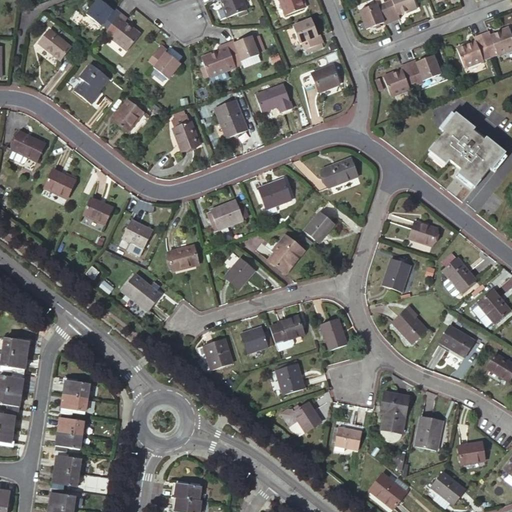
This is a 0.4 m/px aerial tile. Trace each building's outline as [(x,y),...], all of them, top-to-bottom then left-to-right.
[(100,26),(107,31),(119,15),(113,10),(112,11),(97,0),(85,16),(100,27),(100,26)] [(216,0),(220,0),(227,17),(246,9),(242,0),(216,0)] [(281,0),(287,14),(307,6),(304,0),(281,0)] [(389,23),(396,20),(388,2),(387,0),(379,0),(380,3),(363,9),(371,28),(388,22),(389,23)] [(392,0),(388,2),(396,20),(404,17),(402,14),(421,7),(417,0),(392,0)] [(119,15),(107,31),(104,35),(110,39),(126,52),(139,35),(123,23),(125,19),(119,15)] [(317,30),(312,17),(293,25),(303,49),(323,40),(319,30),(317,30)] [(486,33),(493,51),(501,48),(502,53),(511,48),(511,26),(495,33),(494,30),(486,33)] [(59,61),(69,48),(48,30),(37,44),(59,61)] [(485,54),(493,51),(486,33),(478,36),(480,39),(461,46),(469,65),(487,58),(485,54)] [(226,43),(233,61),(240,58),(241,60),(259,53),(251,35),(234,41),(234,40),(226,43)] [(226,64),(233,61),(226,43),(219,46),(221,49),(203,56),(211,76),(228,69),(226,64)] [(167,79),(179,64),(165,53),(166,51),(159,46),(147,62),(153,67),(152,68),(167,79)] [(169,46),(165,51),(177,60),(181,56),(169,46)] [(419,80),(420,81),(446,71),(439,52),(420,59),(420,58),(412,61),(419,80)] [(419,80),(412,61),(404,64),(405,67),(387,74),(396,94),(413,87),(411,83),(419,80)] [(99,93),(103,87),(109,80),(90,64),(79,78),(84,82),(80,86),(79,85),(74,91),(91,105),(100,94),(99,93)] [(335,84),(328,66),(308,73),(315,92),(335,84)] [(112,103),(122,90),(109,80),(103,87),(104,97),(112,103)] [(290,108),(281,84),(253,94),(260,111),(275,105),(278,113),(290,108)] [(127,133),(142,113),(127,100),(112,120),(127,133)] [(244,131),(233,101),(212,109),(223,139),(244,131)] [(506,153),(455,113),(450,120),(451,122),(428,151),(435,156),(437,155),(447,163),(449,161),(461,170),(459,172),(470,181),(468,182),(475,188),(498,159),(500,160),(506,153)] [(181,149),(198,142),(190,123),(188,124),(184,115),(171,121),(175,129),(173,130),(181,149)] [(35,164),(43,147),(17,135),(10,152),(35,164)] [(330,190),(359,181),(353,163),(324,172),(330,190)] [(64,200),(73,182),(51,172),(42,190),(64,200)] [(289,197),(282,181),(258,190),(265,207),(274,203),(289,197)] [(103,227),(111,211),(90,200),(82,217),(103,227)] [(244,222),(237,202),(211,212),(219,231),(244,222)] [(265,207),(267,212),(276,208),(274,203),(265,207)] [(319,244),(335,226),(320,214),(305,232),(319,244)] [(437,228),(414,221),(408,241),(431,248),(437,228)] [(142,254),(151,235),(130,225),(121,243),(142,254)] [(286,276),(306,253),(286,237),(279,245),(282,247),(269,262),(286,276)] [(171,274),(197,268),(193,249),(166,255),(171,274)] [(442,271),(460,293),(475,281),(457,259),(442,271)] [(410,267),(390,260),(381,286),(401,293),(410,267)] [(237,294),(254,274),(240,262),(223,282),(237,294)] [(99,272),(93,266),(86,273),(93,279),(99,272)] [(148,311),(162,294),(136,274),(123,291),(148,311)] [(110,295),(114,290),(102,280),(98,286),(110,295)] [(475,281),(460,293),(461,295),(476,282),(475,281)] [(509,311),(492,291),(477,303),(494,324),(509,311)] [(417,316),(409,307),(407,310),(415,319),(417,316)] [(415,319),(407,310),(392,324),(411,344),(426,330),(415,319)] [(277,324),(283,342),(274,345),(276,351),(290,347),(292,344),(291,339),(303,335),(297,317),(277,324)] [(320,325),(328,352),(346,346),(337,319),(320,325)] [(261,327),(239,334),(246,355),(268,348),(261,327)] [(473,342),(448,327),(439,343),(463,358),(473,342)] [(3,340),(1,354),(26,358),(28,341),(17,340),(17,342),(3,340)] [(223,340),(203,346),(211,371),(231,365),(223,340)] [(0,367),(13,370),(13,372),(24,374),(26,358),(1,354),(0,359),(0,367)] [(511,375),(511,365),(494,354),(485,369),(508,383),(511,375)] [(303,390),(296,365),(285,368),(274,371),(282,396),(303,390)] [(0,377),(0,391),(21,395),(23,379),(12,377),(11,379),(0,377)] [(90,385),(76,383),(76,381),(65,379),(63,395),(88,399),(90,385)] [(21,395),(0,391),(0,405),(7,407),(7,409),(18,411),(21,395)] [(408,398),(383,393),(379,413),(383,414),(380,431),(401,434),(404,417),(408,398)] [(88,399),(63,395),(60,411),(71,413),(72,411),(86,413),(88,399)] [(298,410),(292,414),(291,412),(288,411),(281,415),(289,426),(297,421),(305,433),(320,423),(308,404),(298,410)] [(15,415),(6,414),(4,414),(3,416),(0,415),(0,429),(13,431),(15,415)] [(84,423),(70,420),(71,418),(59,416),(57,432),(82,436),(84,423)] [(435,452),(441,422),(421,417),(414,447),(435,452)] [(363,431),(364,427),(339,423),(338,427),(363,431)] [(333,446),(358,451),(361,433),(337,428),(337,429),(333,446)] [(13,431),(0,429),(0,445),(10,447),(13,431)] [(82,436),(57,432),(54,449),(66,450),(66,448),(80,450),(82,436)] [(484,462),(481,443),(457,447),(460,466),(484,462)] [(404,455),(392,453),(390,464),(397,465),(396,471),(401,472),(404,455)] [(81,460),(67,458),(68,456),(65,455),(56,454),(56,457),(54,470),(79,474),(81,460)] [(511,457),(502,469),(511,477),(511,457)] [(79,474),(54,470),(52,486),(63,488),(63,486),(77,488),(79,474)] [(429,488),(452,506),(465,491),(441,473),(429,488)] [(368,491),(392,510),(406,494),(404,493),(395,485),(381,474),(368,491)] [(395,485),(404,493),(407,489),(398,481),(395,485)] [(201,489),(186,486),(187,484),(176,482),(173,498),(176,499),(198,502),(201,489)] [(12,492),(0,490),(0,511),(6,511),(8,503),(10,504),(12,492)] [(76,498),(61,495),(62,493),(51,492),(48,508),(73,511),(76,498)] [(198,502),(176,499),(173,511),(199,511),(201,503),(198,502)]
